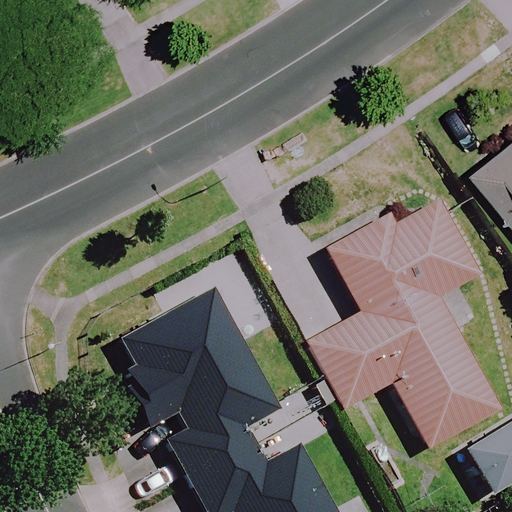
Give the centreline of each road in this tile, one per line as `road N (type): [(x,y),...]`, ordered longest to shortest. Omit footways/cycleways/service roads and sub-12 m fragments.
road 1 (tertiary): [(0,218),(292,65),(387,0)]
road 2 (residential): [(0,400),(50,511)]
